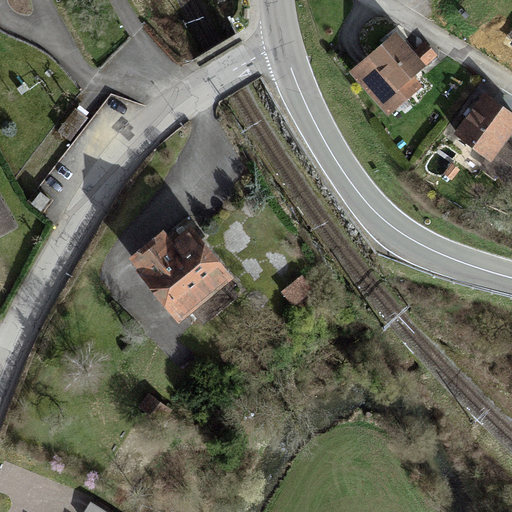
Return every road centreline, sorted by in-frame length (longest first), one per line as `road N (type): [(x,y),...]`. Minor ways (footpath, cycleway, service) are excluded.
road 1 (residential): [(1,365),(69,230),(111,169),(195,94),(282,45)]
road 2 (primary): [(511,279),(452,263),(395,234),(346,183),(282,45)]
road 3 (unknown): [(195,94),(194,157),(118,266),(129,298),(170,343)]
road 4 (residential): [(361,0),(511,87)]
